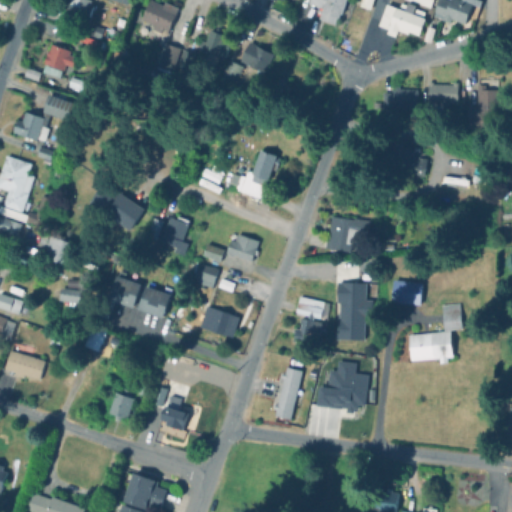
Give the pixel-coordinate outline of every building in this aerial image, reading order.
[(90,6),(85,17),(54,5),(55,0),(88,0),(86,4),(90,6)] [(145,0),(148,0),(160,5),(161,2),(175,8),(165,31),(160,29),(158,33),(150,29),(151,25),(138,19),(145,0)] [(342,0),(338,14),(336,13),(333,24),(315,18),(318,7),(305,3),(306,0),(342,0)] [(369,0),(367,8),(357,6),(358,0),(369,0)] [(479,0),(477,7),(469,4),(462,24),(448,19),(447,22),(429,15),(434,0),(479,0)] [(404,2),(413,5),(412,8),(422,12),(420,18),(422,19),(416,35),(406,31),(405,34),(395,30),(392,36),(384,33),(385,29),(376,25),(383,4),(396,8),(398,3),(403,5),(404,2)] [(96,38),(91,37),(81,33),(84,23),(84,22),(100,27),(99,29),(96,38)] [(230,38),(222,56),(217,54),(214,61),(205,57),(207,53),(195,49),(199,40),(203,41),(208,29),(230,38)] [(91,37),(89,43),(77,39),(80,32),(91,37)] [(270,53),(260,72),(237,59),(247,41),(270,53)] [(72,56),(69,66),(62,64),(60,69),(40,62),(46,43),(67,50),(65,54),(72,56)] [(176,48),(169,68),(154,63),(162,43),(176,48)] [(192,53),(186,70),(174,66),(180,49),(192,53)] [(239,65),(234,78),(221,72),(226,59),(239,65)] [(53,79),(51,85),(36,80),(39,73),(53,79)] [(82,81),(78,91),(65,86),(68,76),(82,81)] [(495,78),(495,89),(496,89),(496,126),(465,126),(465,107),(475,107),(474,84),(476,84),(476,78),(495,78)] [(431,83),(450,84),(450,82),(455,82),(455,103),(425,102),(426,81),(431,81),(431,83)] [(397,86),(397,88),(414,89),(414,110),(380,109),(380,92),(389,92),(389,88),(392,88),(392,86),(397,86)] [(70,101),(64,119),(47,114),(42,126),(45,127),(41,140),(34,137),(34,139),(10,131),(14,118),(19,119),(22,110),(38,116),(46,93),(70,101)] [(256,113),(248,128),(235,121),(243,107),(256,113)] [(411,149),(410,156),(424,158),(421,178),(377,171),(379,153),(388,154),(389,145),(411,149)] [(49,150),(46,159),(34,155),(38,146),(49,150)] [(278,158),(273,170),(269,169),(258,198),(232,189),(233,185),(226,182),(229,173),(237,175),(237,174),(243,176),(245,170),(249,172),(257,148),(274,154),(273,156),(278,158)] [(27,201),(24,209),(20,207),(19,211),(0,205),(5,190),(0,187),(0,165),(4,154),(28,163),(25,173),(31,175),(23,200),(27,201)] [(141,208),(126,229),(86,202),(101,180),(141,208)] [(48,196),(38,226),(22,220),(22,221),(0,213),(0,205),(24,214),(26,210),(32,213),(34,208),(32,207),(33,203),(36,204),(40,193),(48,196)] [(0,214),(3,215),(2,217),(24,225),(20,238),(0,231),(0,214)] [(175,215),(186,220),(185,223),(186,223),(181,235),(187,238),(181,255),(171,251),(173,246),(158,240),(167,216),(174,219),(175,215)] [(328,216),(351,218),(368,219),(365,246),(348,244),(347,250),(322,248),(323,239),(326,239),(328,216)] [(160,221),(153,239),(143,236),(150,217),(160,221)] [(73,243),(66,265),(38,255),(42,244),(35,242),(39,231),(73,243)] [(235,233),(256,240),(249,260),(232,254),(231,256),(226,254),(226,253),(223,252),(228,239),(232,240),(235,233)] [(221,248),(217,260),(200,255),(204,243),(221,248)] [(215,268),(210,283),(193,277),(198,263),(215,268)] [(94,277),(84,278),(83,266),(94,265),(94,277)] [(138,283),(130,307),(103,298),(112,274),(138,283)] [(79,277),(78,288),(64,287),(64,277),(79,277)] [(231,282),(229,291),(215,287),(218,278),(231,282)] [(419,282),(417,304),(388,301),(391,279),(419,282)] [(153,284),(171,291),(169,296),(167,295),(159,317),(134,308),(142,285),(144,285),(146,281),(153,283),(153,284)] [(364,282),(364,299),(370,299),(370,316),(363,315),(363,338),(335,337),(336,317),(338,317),(338,301),(336,301),(336,281),(364,282)] [(77,290),(75,303),(56,300),(58,287),(77,290)] [(0,293),(19,300),(15,313),(0,307),(0,293)] [(327,303),(322,321),(320,321),(314,346),(290,340),(293,327),(296,328),(299,318),(300,314),(293,312),(297,296),(327,303)] [(459,328),(441,330),(438,305),(456,303),(459,328)] [(229,323),(227,327),(226,327),(223,334),(198,325),(206,305),(230,314),(227,322),(229,323)] [(0,316),(11,321),(5,337),(0,335),(0,316)] [(104,331),(99,343),(97,342),(94,349),(83,345),(85,339),(83,338),(88,324),(104,331)] [(444,357),(444,362),(437,362),(436,357),(408,360),(406,334),(447,330),(450,356),(444,357)] [(31,346),(29,356),(42,360),(36,379),(20,375),(20,377),(11,375),(12,371),(2,368),(7,349),(8,349),(11,340),(31,346)] [(356,402),(356,408),(352,407),(351,412),(345,411),(345,407),(340,406),(340,407),(315,404),(317,385),(325,386),(327,368),(336,369),(337,359),(354,361),(353,371),(367,373),(363,403),(356,402)] [(299,370),(287,418),(272,414),(273,409),(271,408),(273,402),(275,403),(281,377),(279,377),(280,372),(282,372),(284,366),(299,370)] [(145,383),(141,395),(134,392),(138,381),(145,383)] [(164,388),(158,405),(149,402),(154,385),(164,388)] [(129,391),(127,396),(131,397),(124,418),(118,416),(117,420),(110,417),(111,414),(105,412),(112,391),(119,393),(120,388),(129,391)] [(181,399),(178,408),(185,410),(186,405),(192,407),(183,437),(158,429),(160,423),(159,422),(159,420),(157,420),(162,405),(164,405),(167,395),(181,399)] [(511,440),(502,438),(508,413),(500,411),(502,403),(511,405),(511,440)] [(124,471),(129,473),(130,472),(155,481),(154,486),(163,489),(157,508),(147,505),(146,509),(145,510),(119,501),(120,500),(120,499),(116,498),(119,488),(124,490),(126,483),(121,481),(124,471)] [(390,489),(389,491),(396,492),(392,511),(376,511),(379,491),(382,491),(383,488),(390,489)] [(29,492),(48,499),(49,496),(81,507),(79,511),(28,511),(23,510),(29,492)] [(110,511),(114,503),(119,504),(119,503),(142,511),(110,511)]
